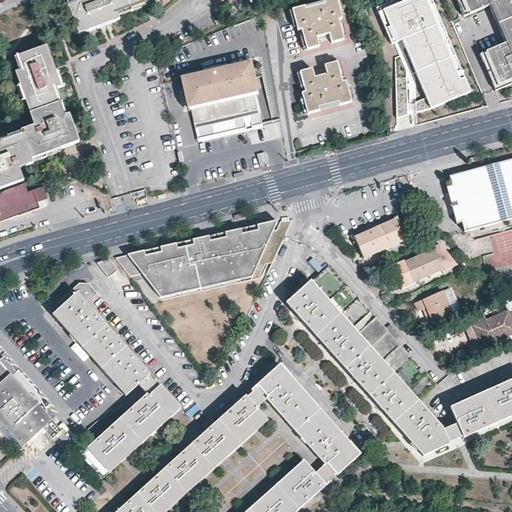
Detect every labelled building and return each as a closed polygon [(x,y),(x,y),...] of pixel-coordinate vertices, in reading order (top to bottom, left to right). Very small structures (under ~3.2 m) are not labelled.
[(117,12),(151,0),(74,0),(67,3),(79,34),(120,19),(117,12)] [(344,39),(338,19),(342,18),(337,0),(324,0),(325,3),(305,8),(305,5),(292,8),(298,30),(302,29),(307,49),(319,46),(317,37),(330,34),(332,42),(344,39)] [(473,94),(433,0),(416,0),(387,12),(400,44),(406,41),(429,97),(416,102),(417,117),(473,94)] [(478,53),(494,90),(511,82),(511,0),(456,0),(463,16),(489,4),(505,42),(478,53)] [(238,10),(229,1),(224,7),(233,15),(238,10)] [(61,86),(47,46),(19,56),(24,70),(16,73),(35,126),(22,130),(23,134),(0,142),(0,188),(24,180),(19,167),(33,162),(32,159),(80,141),(70,113),(63,116),(54,89),(61,86)] [(343,82),(337,62),(325,65),(328,74),(316,77),(313,68),(301,72),(306,92),(303,93),(308,114),(321,110),(320,107),(338,102),(340,105),(352,102),(347,81),(343,82)] [(194,124),(259,109),(255,93),(257,92),(250,63),(228,68),(227,64),(204,69),(205,73),(182,78),(188,108),(191,107),(194,124)] [(511,219),(511,160),(450,177),(452,186),(447,187),(456,224),(461,223),(464,232),(475,229),(511,219)] [(37,203),(33,191),(28,193),(25,185),(4,193),(0,197),(0,224),(1,224),(0,222),(29,212),(28,207),(37,203)] [(38,200),(39,207),(49,206),(48,198),(38,200)] [(405,241),(395,220),(354,238),(363,259),(405,241)] [(256,268),(279,221),(193,241),(195,246),(187,247),(186,242),(137,254),(124,257),(130,265),(152,294),(256,268)] [(414,281),(444,267),(439,255),(436,248),(416,258),(417,261),(407,265),(414,281)] [(488,269),(510,278),(511,274),(511,262),(493,255),(488,269)] [(130,265),(124,257),(116,260),(124,269),(130,265)] [(118,270),(109,258),(97,262),(107,277),(118,270)] [(419,401),(436,385),(376,317),(358,333),(352,328),(370,311),(329,265),(286,303),(286,304),(293,313),(317,340),(347,372),(356,382),(373,402),(400,432),(422,456),(449,444),(448,442),(463,435),(464,438),(485,429),(511,416),(511,380),(450,408),(457,423),(457,424),(443,429),(419,401)] [(155,298),(253,274),(256,268),(254,269),(152,294),(155,298)] [(104,478),(125,458),(164,423),(181,408),(160,385),(158,387),(148,375),(149,375),(149,373),(122,342),(86,302),(97,293),(88,282),(79,283),(49,309),(53,314),(52,315),(63,327),(67,331),(82,348),(89,356),(116,386),(125,396),(138,384),(147,394),(145,396),(94,441),(81,453),(104,478)] [(448,286),(440,289),(413,301),(417,309),(420,307),(424,306),(430,320),(450,311),(458,307),(448,286)] [(477,313),(473,303),(468,305),(468,304),(463,306),(463,307),(461,308),(459,309),(462,319),(477,313)] [(430,320),(424,306),(420,307),(426,321),(430,320)] [(462,319),(460,320),(474,351),(483,347),(473,325),(485,320),(481,311),(477,313),(462,319)] [(483,347),(511,333),(511,320),(508,311),(486,321),(486,320),(485,320),(473,325),(483,347)] [(32,389),(3,356),(0,357),(0,362),(10,373),(27,393),(32,389)] [(10,373),(0,362),(0,421),(2,424),(21,446),(43,427),(46,429),(52,424),(49,421),(51,419),(27,393),(10,373)] [(166,511),(177,503),(182,498),(205,478),(217,466),(226,459),(244,442),(250,437),(268,421),(257,408),(267,400),(282,417),(308,446),(325,465),(315,473),(304,461),(286,477),(274,487),(260,499),(246,511),(296,511),(327,485),(325,483),(335,474),(337,476),(360,455),(297,386),(280,366),(257,386),(259,388),(253,393),(248,397),(246,396),(211,427),(204,433),(171,462),(137,493),(136,494),(116,511),(166,511)]
